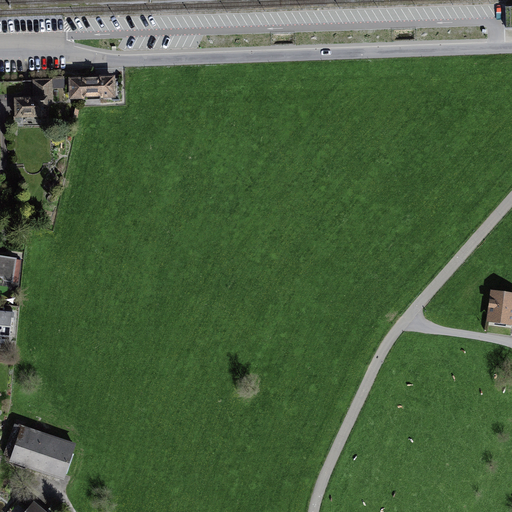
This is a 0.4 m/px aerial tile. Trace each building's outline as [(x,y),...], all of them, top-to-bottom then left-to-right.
[(105,81),(70,81),(70,101),(115,100),(115,81),(105,81)] [(35,100),(16,101),(16,121),(53,120),(52,83),(35,84),(35,100)] [(0,282),(12,285),(15,264),(0,261),(0,282)] [(511,296),(491,295),(488,326),(511,328),(511,327),(511,296)] [(0,340),(13,342),(15,317),(0,315),(0,340)] [(11,464),(64,482),(75,447),(22,429),(11,464)]
